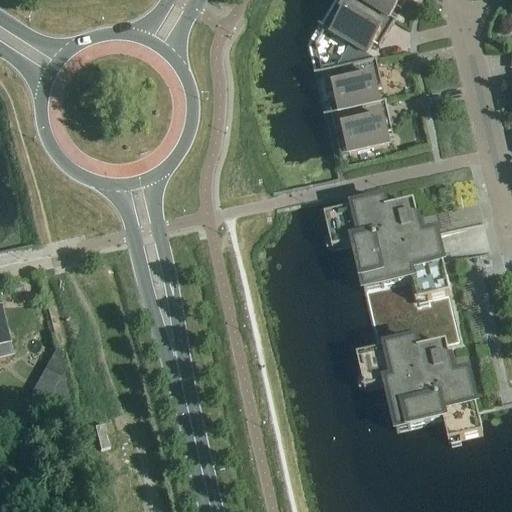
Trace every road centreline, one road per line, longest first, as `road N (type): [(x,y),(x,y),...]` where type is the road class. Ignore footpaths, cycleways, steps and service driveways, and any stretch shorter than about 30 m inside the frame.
road 1 (tertiary): [(176,362),(153,195),(158,175)]
road 2 (tertiary): [(110,187),(124,206),(146,291),(176,362)]
road 3 (residential): [(468,45),(511,212)]
road 4 (tertiary): [(176,362),(211,511)]
road 5 (tertiary): [(43,92),(41,118),(63,165),(110,187)]
road 6 (tertiary): [(158,175),(186,142),(192,121),(185,79),(173,61)]
